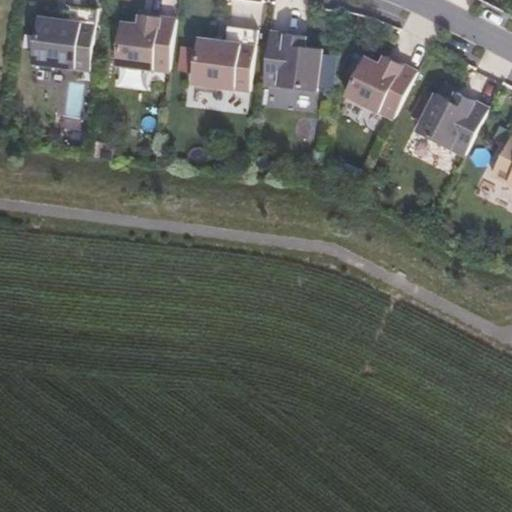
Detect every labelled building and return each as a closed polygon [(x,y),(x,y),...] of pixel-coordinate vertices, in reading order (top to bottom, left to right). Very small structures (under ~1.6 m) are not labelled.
[(94,69),(102,8),(69,3),(67,17),(42,14),(37,61),(94,69)] [(173,72),(180,16),(141,11),(140,21),(124,19),(118,64),(173,72)] [(253,92),(261,29),(229,24),(228,38),(201,35),(200,48),(196,72),(195,84),(253,92)] [(324,90),(329,46),(311,44),(312,35),(273,29),(268,83),(324,90)] [(196,72),(200,48),(184,46),(181,69),(196,72)] [(398,119),(421,70),(386,52),(383,60),(369,52),(348,95),(398,119)] [(470,154),(493,106),(457,89),(452,99),(437,92),(420,131),(470,154)] [(419,123),(432,100),(423,95),(410,118),(419,123)] [(511,184),(511,134),(492,175),(511,184)]
